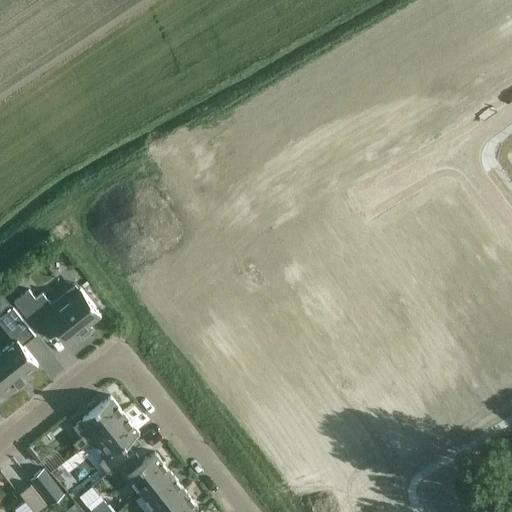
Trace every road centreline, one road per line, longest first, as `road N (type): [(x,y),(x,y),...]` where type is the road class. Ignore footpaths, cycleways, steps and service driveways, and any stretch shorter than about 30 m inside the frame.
road 1 (residential): [(389,485),(256,262),(449,147)]
road 2 (residential): [(0,444),(102,363),(119,360),(246,511)]
road 3 (residential): [(389,485),(511,400)]
